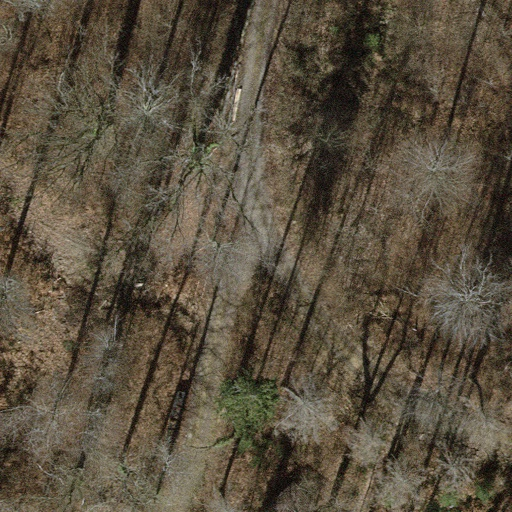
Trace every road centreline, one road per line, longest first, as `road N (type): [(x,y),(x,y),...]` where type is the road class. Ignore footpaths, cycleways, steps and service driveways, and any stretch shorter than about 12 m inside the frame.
road 1 (track): [(282,0),(249,244),(364,375),(485,431),(511,431)]
road 2 (track): [(155,511),(194,458),(249,244)]
